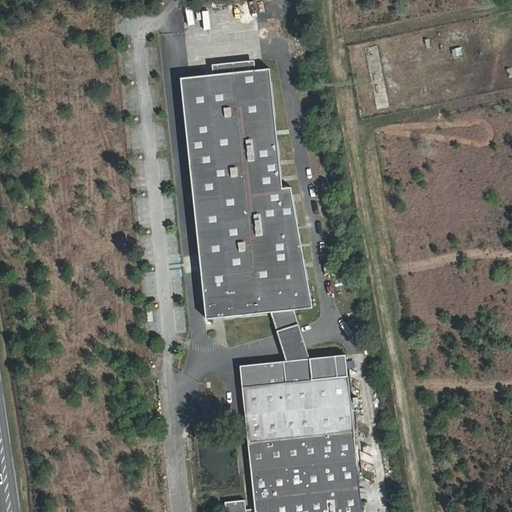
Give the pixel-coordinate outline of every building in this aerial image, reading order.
[(215,73),(183,76),(209,321),(273,314),(296,311),(315,309),(294,186),(285,186),(272,67),(257,68),(256,59),(213,64),(215,73)] [(180,255),(170,257),(171,264),(181,262),(180,255)] [(296,311),(273,314),(285,351),(287,360),(311,357),(307,345),(296,311)] [(287,360),(241,365),(256,508),(256,511),(363,511),(347,354),(311,357),(287,360)] [(246,499),(226,502),(226,511),(256,511),(256,508),(247,509),(246,499)]
